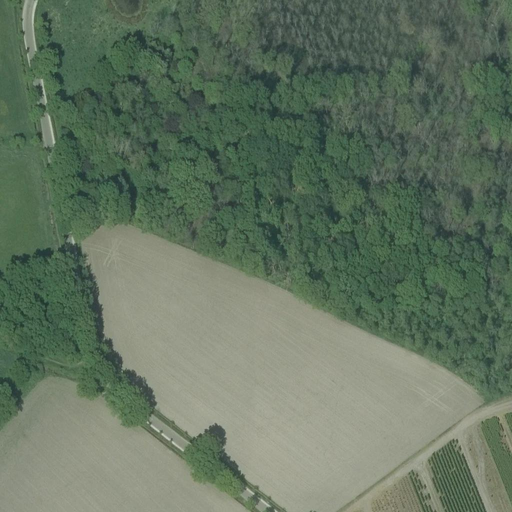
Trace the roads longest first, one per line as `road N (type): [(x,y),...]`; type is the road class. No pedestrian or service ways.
road 1 (tertiary): [(267,511),(98,371),(25,32),(29,0)]
road 2 (track): [(366,511),(362,502),(479,411),(511,402)]
